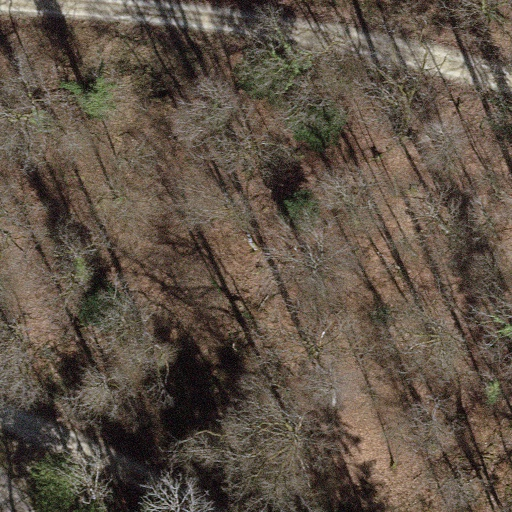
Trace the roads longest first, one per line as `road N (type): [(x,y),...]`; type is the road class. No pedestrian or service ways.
road 1 (track): [(0,17),(196,29),(511,93)]
road 2 (track): [(0,413),(202,511)]
